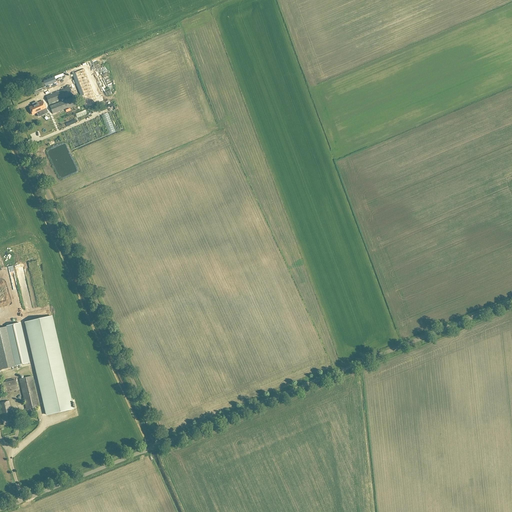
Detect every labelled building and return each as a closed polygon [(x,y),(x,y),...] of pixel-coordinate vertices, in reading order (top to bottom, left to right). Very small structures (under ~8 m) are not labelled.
[(72,74),(85,108),(98,103),(85,69),(72,74)] [(54,76),(43,81),(45,86),(57,82),(54,76)] [(35,95),(47,90),(44,83),(32,87),(35,95)] [(70,87),(46,96),(49,104),(73,95),(70,87)] [(53,114),(77,105),(74,97),(49,106),(53,114)] [(46,109),(42,101),(33,105),(34,106),(30,108),(33,114),(37,113),(46,109)] [(47,415),(73,409),(52,316),(26,322),(47,415)] [(20,323),(7,326),(16,366),(29,363),(20,323)] [(15,366),(6,327),(0,328),(0,369),(15,366)] [(32,376),(19,379),(26,410),(39,407),(32,376)] [(15,380),(2,383),(4,393),(17,390),(15,380)] [(12,416),(9,401),(0,403),(0,409),(2,419),(4,425),(14,423),(12,416)]
